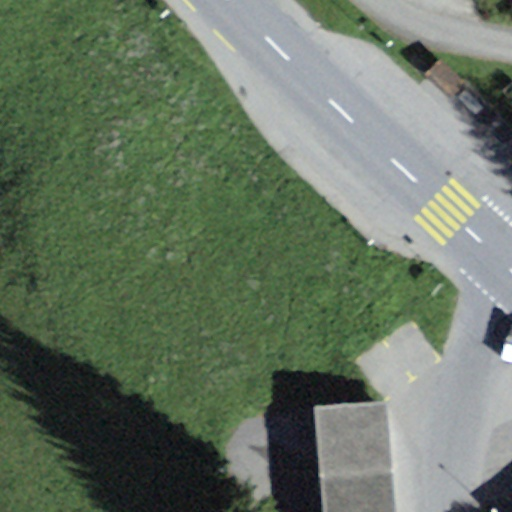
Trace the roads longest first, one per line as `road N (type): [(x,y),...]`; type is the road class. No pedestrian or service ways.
road 1 (primary): [(511,274),(332,115),(225,0)]
road 2 (residential): [(455,511),(464,395),(511,294)]
